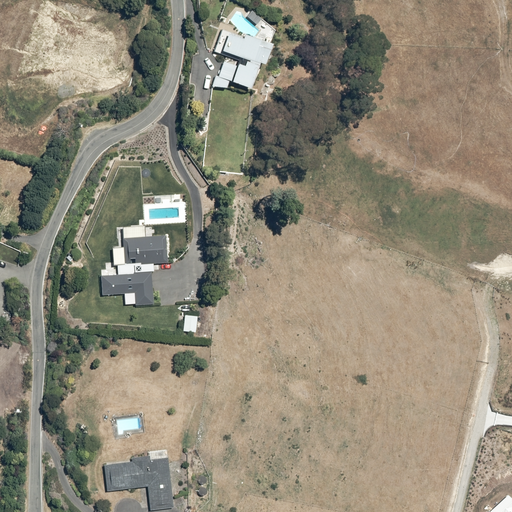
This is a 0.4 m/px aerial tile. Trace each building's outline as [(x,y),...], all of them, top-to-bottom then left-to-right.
[(265,44),(221,27),(219,26),(209,51),(222,56),(215,75),(212,74),(208,85),(222,90),(225,83),(242,90),(252,62),(257,64),(265,44)] [(170,207),(145,206),(145,221),(169,222),(170,207)] [(152,283),(150,264),(162,263),(162,266),(168,266),(166,233),(155,234),(155,227),(134,229),(134,235),(121,236),(119,236),(121,265),(103,266),(103,273),(98,273),(100,296),(126,295),(126,283),(130,282),(130,284),(152,283)] [(199,315),(186,314),(184,330),(197,332),(199,315)] [(101,466),(104,491),(145,487),(148,510),(170,507),(165,459),(145,461),(145,455),(130,456),(131,462),(101,466)]
